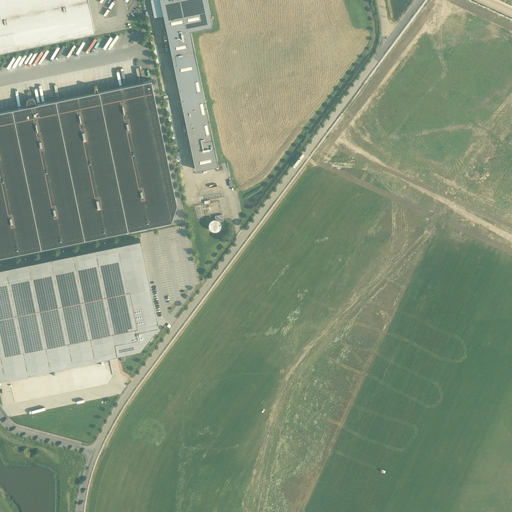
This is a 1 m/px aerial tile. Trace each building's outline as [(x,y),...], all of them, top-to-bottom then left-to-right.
[(0,0),(0,51),(95,32),(88,0),(0,0)] [(160,0),(166,26),(195,169),(218,164),(190,30),(212,25),(207,0),(160,0)] [(131,80),(134,79),(140,78),(139,75),(138,71),(136,71),(136,68),(120,71),(121,79),(123,79),(123,81),(126,80),(126,81),(131,81),(131,80)] [(0,255),(171,220),(176,203),(151,78),(98,89),(97,87),(96,86),(95,86),(94,86),(94,87),(95,90),(36,103),(35,98),(33,97),(32,96),(30,96),(28,97),(27,98),(26,100),(26,104),(0,109),(0,255)] [(222,214),(214,215),(214,218),(207,220),(209,231),(221,229),(220,221),(223,221),(222,214)] [(0,378),(140,350),(158,326),(140,239),(0,267),(0,378)] [(511,511),(511,304),(491,295),(390,511),(511,511)] [(173,298),(171,299),(171,298),(166,301),(169,308),(172,307),(171,305),(176,303),(173,298)]
